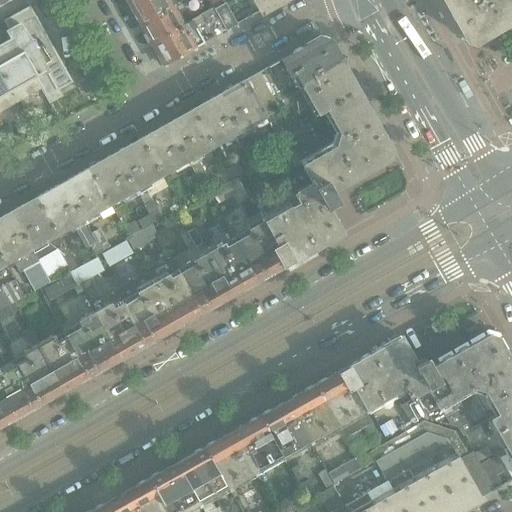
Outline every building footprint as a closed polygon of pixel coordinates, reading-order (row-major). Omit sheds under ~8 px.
[(171,6),(167,0),(125,0),(140,24),(171,6)] [(235,25),(224,4),(225,3),(223,0),(211,0),(209,1),(213,8),(226,31),(235,25)] [(279,0),(253,0),(260,11),(279,0)] [(474,42),(511,20),(511,0),(443,0),(466,40),(474,42)] [(30,9),(28,4),(2,18),(8,30),(7,31),(8,32),(0,36),(4,43),(0,45),(0,110),(20,99),(41,88),(45,96),(71,82),(30,9)] [(183,26),(171,6),(140,24),(150,43),(183,26)] [(225,31),(226,31),(213,8),(190,21),(191,22),(183,26),(150,43),(152,47),(162,66),(204,43),(196,30),(203,26),(208,34),(217,30),(219,34),(225,30),(225,31)] [(357,91),(340,62),(328,41),(319,38),(280,59),(305,105),(308,104),(314,115),(323,110),(357,91)] [(280,89),(267,67),(245,79),(267,117),(279,110),(270,95),(280,89)] [(214,147),(266,117),(267,117),(245,79),(193,109),(214,147)] [(347,180),(386,158),(389,148),(357,91),(323,110),(336,133),(313,146),(319,156),(297,168),(298,170),(276,182),(285,199),(313,247),(340,232),(325,206),(336,200),(330,190),(347,180)] [(162,176),(214,147),(193,109),(140,138),(162,176)] [(110,205),(131,193),(139,206),(138,211),(142,218),(128,226),(117,209),(114,211),(124,228),(124,229),(128,237),(153,223),(162,219),(144,186),(162,176),(140,138),(89,167),(110,205)] [(266,159),(258,144),(249,149),(256,164),(266,159)] [(207,177),(198,162),(190,167),(199,181),(207,177)] [(243,173),(238,164),(226,170),(231,179),(243,173)] [(110,205),(89,167),(36,197),(57,235),(75,225),(88,248),(90,246),(96,257),(109,249),(99,230),(91,234),(83,220),(110,205)] [(205,195),(195,177),(188,180),(199,199),(205,195)] [(218,204),(243,190),(236,178),(211,193),(218,204)] [(0,253),(6,264),(57,235),(36,197),(0,217),(0,253)] [(313,247),(285,199),(260,213),(251,197),(239,203),(248,219),(244,222),(250,233),(235,242),(245,262),(252,258),(262,276),(313,247)] [(179,209),(176,205),(168,209),(171,214),(179,209)] [(207,234),(198,219),(191,223),(200,238),(207,234)] [(133,251),(158,237),(151,225),(126,239),(133,251)] [(202,244),(194,230),(186,234),(195,248),(202,244)] [(207,307),(262,276),(252,258),(245,262),(235,242),(224,248),(223,245),(193,262),(194,265),(179,273),(190,293),(197,289),(207,307)] [(76,267),(63,247),(57,251),(69,271),(76,267)] [(0,267),(6,264),(0,253),(0,311),(14,304),(24,298),(14,281),(0,288),(0,267)] [(79,285),(103,271),(96,258),(72,272),(79,285)] [(207,307),(197,289),(190,293),(179,273),(168,279),(167,277),(152,285),(146,274),(116,292),(123,304),(135,324),(142,320),(152,338),(207,307)] [(50,302),(77,287),(70,275),(43,290),(50,302)] [(0,318),(1,320),(18,311),(14,304),(0,311),(0,318)] [(94,371),(152,338),(142,320),(135,324),(123,304),(113,310),(110,305),(80,322),(82,327),(65,337),(76,358),(84,353),(94,371)] [(34,339),(28,329),(21,334),(26,343),(34,339)] [(511,405),(511,366),(505,354),(496,338),(487,336),(430,368),(424,357),(414,363),(399,337),(370,353),(392,394),(393,394),(409,422),(423,414),(426,419),(436,422),(444,417),(449,426),(457,428),(461,434),(472,428),(468,421),(464,423),(463,422),(468,418),(471,388),(484,392),(496,414),(511,405)] [(30,407),(94,371),(84,353),(76,358),(65,337),(56,342),(53,337),(38,345),(24,354),(26,359),(16,365),(28,385),(20,389),(30,407)] [(363,410),(392,394),(370,353),(314,385),(337,425),(344,438),(371,423),(363,410)] [(0,424),(30,407),(20,389),(28,385),(16,365),(0,373),(0,424)] [(281,456),(337,425),(314,385),(259,416),(281,456)] [(511,405),(496,414),(495,415),(488,419),(504,448),(511,461),(511,405)] [(227,487),(281,456),(259,416),(204,447),(227,487)] [(397,430),(391,421),(378,428),(384,437),(397,430)] [(435,436),(438,427),(423,422),(413,428),(417,437),(424,433),(435,436)] [(459,442),(454,432),(438,427),(435,436),(447,440),(450,447),(459,442)] [(375,462),(417,437),(413,428),(364,455),(362,452),(354,456),(361,469),(375,462)] [(458,460),(450,447),(447,440),(435,436),(424,433),(417,437),(375,462),(387,482),(403,511),(455,511),(480,498),(458,460)] [(467,455),(459,442),(450,447),(458,460),(467,455)] [(491,455),(486,446),(475,453),(479,462),(491,455)] [(209,497),(227,487),(204,447),(147,479),(165,511),(182,511),(199,503),(203,511),(207,511),(215,508),(209,497)] [(494,490),(478,463),(472,452),(467,455),(458,460),(480,498),(494,490)] [(332,485),(325,472),(318,475),(325,489),(332,485)] [(165,511),(147,479),(92,510),(92,511),(165,511)] [(316,495),(308,481),(297,487),(306,501),(316,495)] [(403,511),(387,482),(344,507),(346,511),(403,511)] [(346,511),(344,507),(343,507),(332,488),(318,496),(326,511),(318,511),(311,499),(294,509),(295,511),(346,511)]
